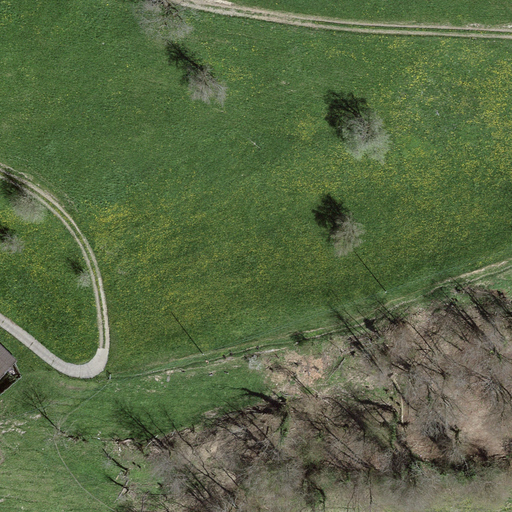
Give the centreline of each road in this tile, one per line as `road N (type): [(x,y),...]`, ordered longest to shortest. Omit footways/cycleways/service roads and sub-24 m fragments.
road 1 (track): [(191,0),(386,35),(511,34)]
road 2 (track): [(96,364),(104,345),(98,259),(51,198),(0,175)]
